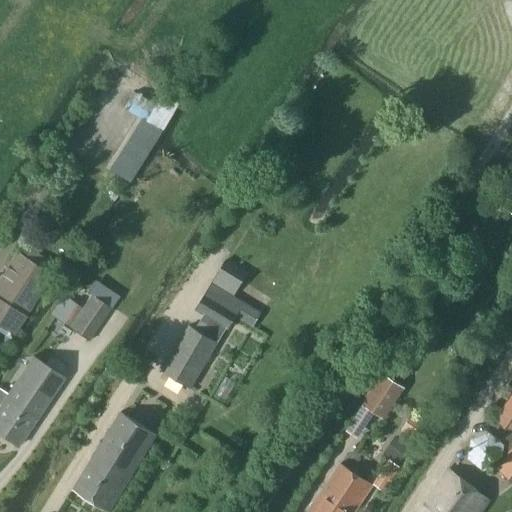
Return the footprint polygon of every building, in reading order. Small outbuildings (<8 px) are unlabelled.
[(158,122),(168,105),(160,101),(151,118),(158,122)] [(511,186),(494,212),(507,221),(511,213),(511,186)] [(23,196),(16,208),(24,213),(32,201),(23,196)] [(23,258),(17,254),(0,279),(0,325),(13,334),(50,276),(44,272),(51,261),(30,248),(23,258)] [(196,329),(189,325),(162,370),(190,387),(217,342),(227,326),(229,328),(235,317),(254,328),(262,312),(244,302),(245,300),(236,295),(250,272),(226,258),(213,282),(211,281),(196,309),(205,314),(196,329)] [(64,295),(51,315),(69,327),(89,341),(112,307),(96,297),(92,294),(83,308),(64,295)] [(0,404),(1,405),(0,405),(0,433),(19,446),(64,379),(32,357),(7,394),(0,390),(0,404)] [(383,373),(363,405),(384,419),(405,387),(383,373)] [(511,395),(497,418),(511,428),(511,395)] [(109,510),(156,434),(122,413),(74,489),(109,510)] [(401,430),(417,440),(427,424),(412,414),(401,430)] [(384,452),(400,464),(412,447),(396,435),(384,452)] [(511,449),(502,464),(511,470),(511,449)] [(390,459),(374,484),(386,491),(402,467),(390,459)] [(354,511),(374,484),(342,463),(308,511),(354,511)] [(479,511),(490,496),(450,470),(421,511),(479,511)]
